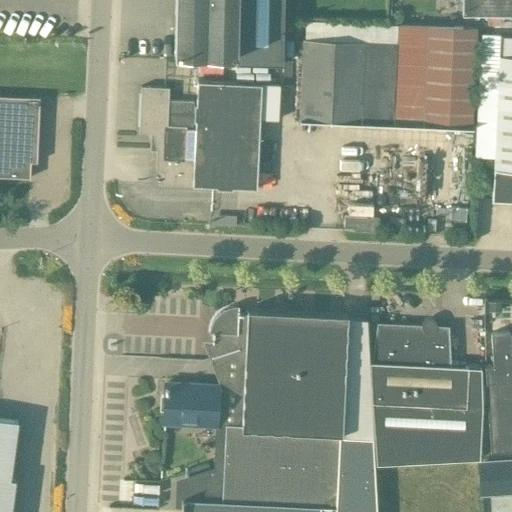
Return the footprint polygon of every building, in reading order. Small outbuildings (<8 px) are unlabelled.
[(175,0),(174,51),(236,52),(236,61),(256,62),(258,25),(237,24),(238,0),(175,0)] [(511,0),(462,0),(462,14),(511,15),(511,0)] [(472,126),(477,28),(305,20),(300,119),(392,123),(424,124),(472,126)] [(511,199),(511,55),(499,55),(493,199),(511,199)] [(187,125),(167,124),(169,87),(141,85),(139,132),(153,133),(157,149),(155,175),(157,175),(157,179),(159,179),(159,183),(177,184),(177,183),(176,183),(176,181),(193,181),(193,185),(257,188),(262,83),(198,80),(195,128),(186,127),(187,125)] [(0,174),(34,175),(36,95),(0,93),(0,174)] [(376,511),(367,318),(348,317),(348,313),(249,311),(249,314),(243,313),(238,312),(239,305),(233,305),(229,306),(224,308),(220,310),(216,314),(213,319),(210,324),(209,329),(209,331),(213,332),(212,342),(216,342),(215,355),(241,348),(247,348),(244,426),(225,425),(223,469),(183,483),(182,497),(181,508),(181,511),(376,511)] [(468,366),(450,365),(449,325),(377,322),(375,361),(374,361),(372,401),(376,466),(479,461),(481,407),(480,370),(468,369),(468,366)] [(511,450),(511,338),(510,331),(490,332),(492,363),(484,364),(490,452),(511,450)] [(216,425),(218,384),(166,382),(164,422),(216,425)] [(0,511),(10,511),(15,478),(10,478),(17,420),(0,418),(0,511)] [(480,492),(511,490),(511,461),(478,464),(480,492)]
